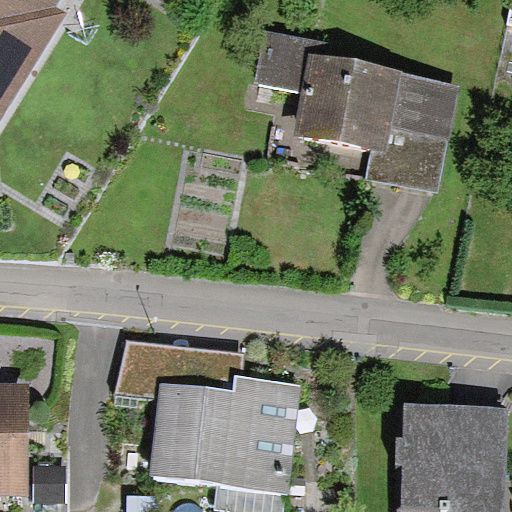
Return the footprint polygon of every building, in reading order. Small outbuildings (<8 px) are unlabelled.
[(60,0),(0,0),(0,121),(66,13),(56,7),(60,0)] [(328,40),(263,29),(254,83),(303,92),(295,134),(372,148),(367,179),(439,191),(457,85),(402,75),(403,69),(325,55),(328,40)] [(235,377),(242,378),(245,355),(128,341),(117,394),(159,399),(161,384),(234,393),(235,377)] [(234,393),(161,384),(159,399),(149,476),(219,484),(284,493),(288,493),(301,385),(242,378),(235,377),(234,393)] [(29,383),(0,383),(0,496),(29,496),(29,383)] [(505,511),(508,407),(405,404),(404,437),(396,437),(396,465),(404,466),(403,509),(397,509),(397,511),(505,511)] [(67,466),(34,466),(34,503),(67,503),(67,466)] [(228,511),(281,511),(284,493),(219,484),(215,510),(228,511)]
